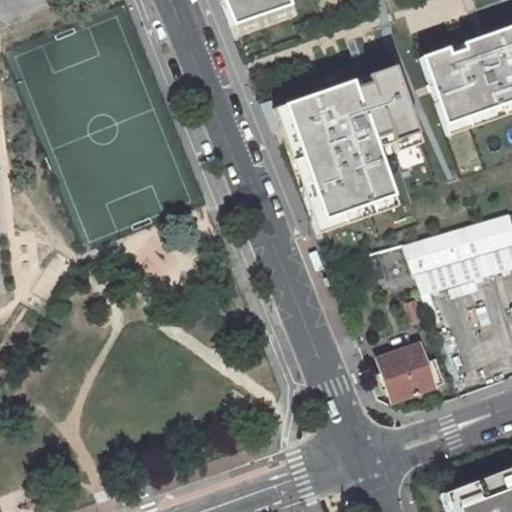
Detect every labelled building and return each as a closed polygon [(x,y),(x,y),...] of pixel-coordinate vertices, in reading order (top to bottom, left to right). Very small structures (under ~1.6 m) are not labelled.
[(211,0),(227,44),(293,20),(285,0),(211,0)] [(511,22),(416,57),(445,137),(511,112),(511,22)] [(390,66),(269,109),(314,234),(393,205),(372,148),(386,143),(390,154),(418,144),(390,66)] [(424,297),(511,271),(511,219),(511,217),(407,248),(416,272),(424,297)] [(375,267),(383,264),(389,281),(416,272),(407,248),(406,246),(370,256),(375,267)] [(421,346),(378,362),(394,405),(446,387),(439,367),(429,370),(421,346)] [(511,511),(511,502),(504,482),(511,479),(511,469),(441,498),(446,511),(511,511)]
